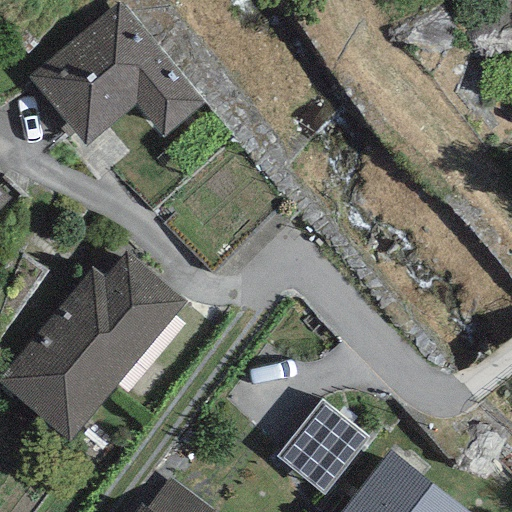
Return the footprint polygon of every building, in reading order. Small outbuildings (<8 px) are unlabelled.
[(118,4),(29,78),(85,146),(136,103),(163,136),(201,104),(118,4)] [(0,214),(10,205),(0,195),(0,214)] [(188,306),(127,254),(105,280),(93,270),(0,379),(0,388),(69,446),(188,306)] [(369,442),(320,403),(276,458),(324,497),(369,442)] [(463,511),(389,453),(341,511),(463,511)] [(214,511),(170,479),(146,511),(214,511)]
